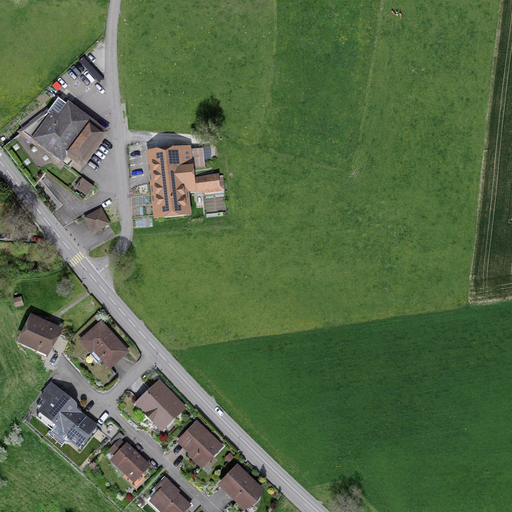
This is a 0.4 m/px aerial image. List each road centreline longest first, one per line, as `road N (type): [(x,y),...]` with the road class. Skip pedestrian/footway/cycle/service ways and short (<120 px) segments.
road 1 (unclassified): [(114,0),(111,71),(127,232),(110,263),(91,276)]
road 2 (tertiary): [(157,351),(318,511)]
road 3 (residential): [(104,404),(214,511)]
road 4 (tertiary): [(0,159),(91,276)]
